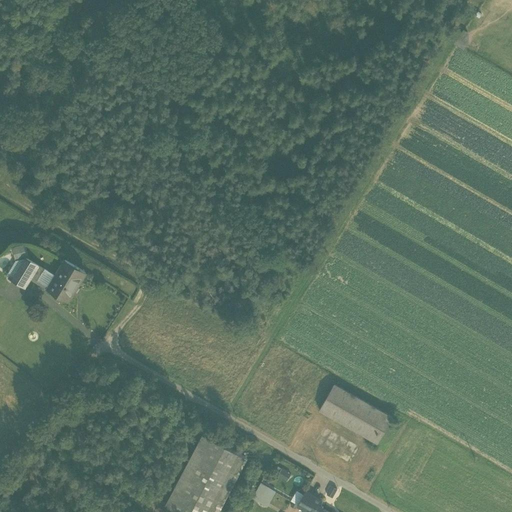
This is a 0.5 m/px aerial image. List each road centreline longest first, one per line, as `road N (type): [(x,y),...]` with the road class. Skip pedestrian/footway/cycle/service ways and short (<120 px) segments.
road 1 (residential): [(105,338),(400,511)]
road 2 (track): [(0,185),(135,265),(145,279),(105,338)]
road 3 (track): [(120,0),(0,166)]
road 4 (track): [(0,454),(105,338)]
